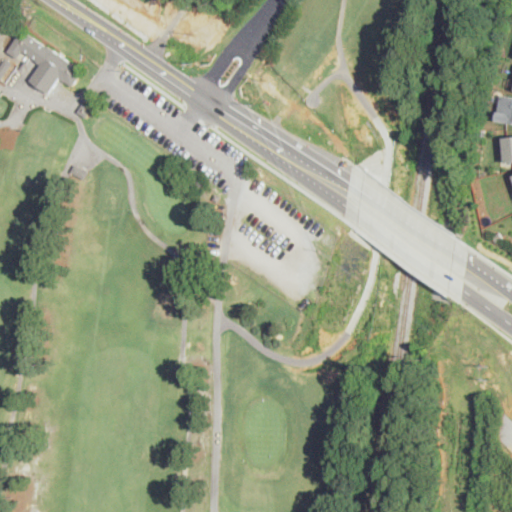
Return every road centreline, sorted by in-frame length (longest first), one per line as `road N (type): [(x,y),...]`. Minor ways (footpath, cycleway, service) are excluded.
road 1 (primary): [(62,0),(346,203)]
road 2 (primary): [(352,175),(103,0)]
road 3 (primary): [(471,262),(352,175)]
road 4 (primary): [(346,203),(463,289)]
road 5 (residential): [(207,103),(276,0)]
